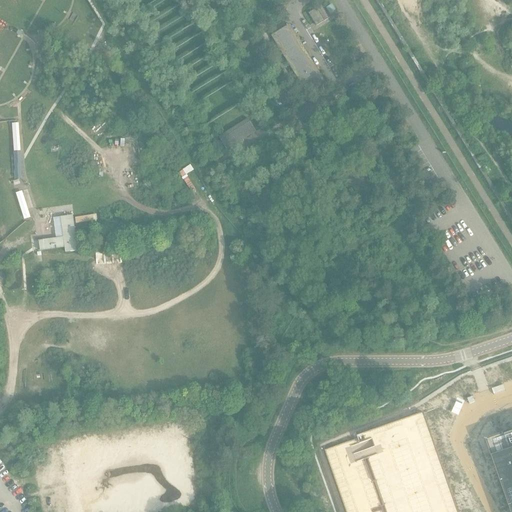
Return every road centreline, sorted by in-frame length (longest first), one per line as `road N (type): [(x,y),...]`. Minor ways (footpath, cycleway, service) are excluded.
road 1 (unknown): [(246,511),(238,456),(269,420),(297,364),(339,347),(406,348),(511,326)]
road 2 (track): [(9,319),(144,314),(215,272),(220,234),(203,209),(159,213),(111,197)]
road 3 (unclassified): [(276,511),(269,459),(306,373),(335,362),(450,359),(511,338)]
road 4 (track): [(511,242),(363,0)]
